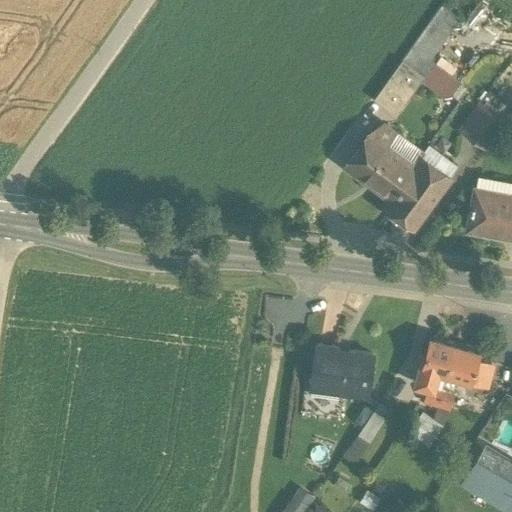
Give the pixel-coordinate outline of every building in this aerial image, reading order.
[(440,4),(410,44),(426,55),(455,16),(440,4)] [(400,58),(371,97),(395,115),(423,75),(400,58)] [(481,100),(461,127),(486,146),(506,119),(481,100)] [(412,163),(370,133),(346,165),(366,180),(368,177),(390,193),(412,163)] [(390,193),(385,200),(415,221),(449,175),(447,174),(456,162),(428,141),(412,163),(390,193)] [(511,192),(474,185),(467,227),(511,235),(511,192)] [(454,342),(429,335),(423,356),(421,355),(418,366),(445,374),(454,342)] [(338,345),(314,342),(309,386),(367,393),(372,352),(338,347),(338,345)] [(478,349),(454,342),(445,374),(484,385),(490,362),(476,358),(478,349)] [(440,390),(426,386),(423,399),(436,403),(440,390)] [(454,393),(440,390),(436,403),(450,407),(454,393)] [(379,400),(357,433),(369,440),(391,407),(379,400)] [(411,430),(431,442),(444,420),(424,408),(411,430)] [(511,463),(481,446),(460,483),(511,511),(511,463)] [(302,511),(316,492),(300,481),(279,511),(302,511)]
